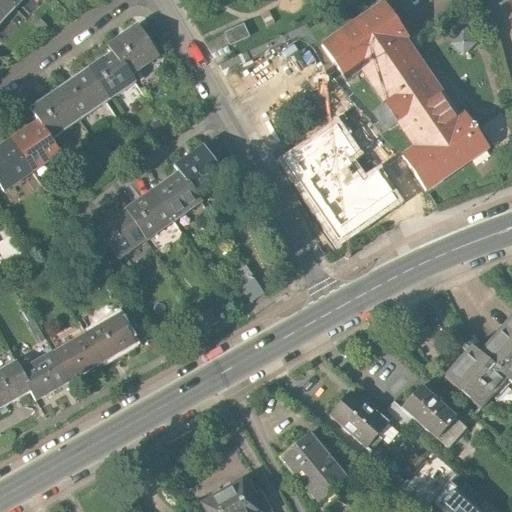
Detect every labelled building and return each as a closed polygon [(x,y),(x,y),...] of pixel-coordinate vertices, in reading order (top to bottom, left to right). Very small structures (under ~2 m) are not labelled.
[(0,0),(12,10),(21,0),(0,0)] [(0,0),(0,23),(12,10),(0,0)] [(383,5),(321,47),(345,81),(361,70),(385,105),(376,110),(389,128),(401,121),(418,146),(402,158),(425,191),(486,149),(464,115),(457,120),(432,83),(428,85),(400,43),(406,38),(383,5)] [(112,46),(116,51),(135,79),(161,61),(138,28),(112,46)] [(116,51),(87,71),(108,103),(138,83),(135,79),(116,51)] [(87,71),(58,90),(79,122),(108,103),(87,71)] [(50,142),(79,122),(58,90),(29,110),(37,122),(50,142)] [(37,122),(10,141),(33,176),(61,157),(50,142),(37,122)] [(355,156),(339,132),(325,141),(322,136),(287,159),(299,177),(294,180),(308,201),(313,197),(324,214),(319,217),(333,238),(344,231),(348,236),(392,206),(386,199),(392,195),(377,173),(363,183),(348,161),(355,156)] [(10,141),(0,147),(0,188),(5,195),(33,176),(10,141)] [(204,145),(176,165),(181,172),(200,199),(228,179),(204,145)] [(153,192),(175,222),(202,202),(200,199),(181,172),(153,192)] [(175,222),(153,192),(125,212),(147,242),(175,222)] [(147,242),(125,212),(98,231),(120,261),(147,242)] [(15,234),(0,240),(0,257),(5,267),(26,257),(15,234)] [(253,301),(269,291),(247,258),(232,267),(253,301)] [(118,318),(84,337),(100,365),(134,346),(118,318)] [(511,320),(483,352),(510,377),(511,378),(511,320)] [(84,337),(52,355),(68,384),(100,365),(84,337)] [(476,346),(448,377),(482,408),(510,377),(483,352),(476,346)] [(52,355),(20,373),(19,374),(30,393),(30,394),(35,403),(68,384),(52,355)] [(15,365),(0,373),(0,410),(30,394),(30,393),(19,374),(20,373),(15,365)] [(422,386),(401,410),(412,419),(436,441),(455,421),(458,418),(422,386)] [(353,393),(330,419),(370,455),(382,441),(377,437),(388,424),(353,393)] [(401,410),(394,403),(386,412),(404,428),(412,419),(401,410)] [(466,430),(455,421),(436,441),(447,451),(466,430)] [(311,432),(279,457),(317,505),(349,480),(311,432)] [(457,475),(449,484),(475,507),(483,499),(457,475)] [(241,480),(200,503),(205,511),(257,511),(258,511),(249,495),(241,480)] [(480,511),(475,507),(449,484),(430,504),(438,511),(480,511)] [(260,489),(249,495),(258,511),(270,511),(271,510),(260,489)]
